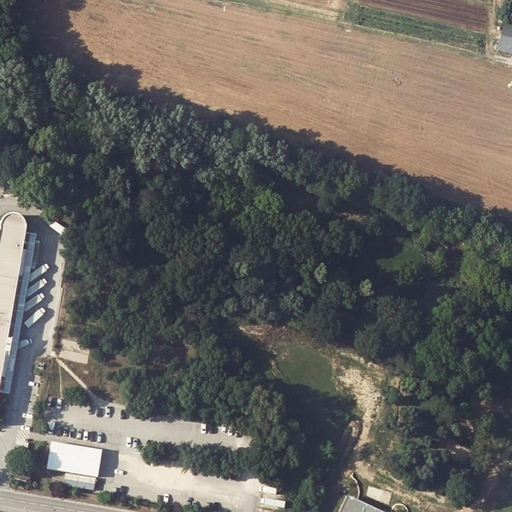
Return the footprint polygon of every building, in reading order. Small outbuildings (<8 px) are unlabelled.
[(511,25),(506,25),(501,51),(511,53),(511,25)] [(0,381),(22,234),(24,225),(21,222),(18,218),(13,216),(9,216),(4,218),(0,220),(0,381)] [(33,236),(22,234),(0,381),(0,394),(6,395),(33,236)] [(415,333),(414,340),(428,343),(430,336),(415,333)] [(53,443),(48,469),(98,477),(102,452),(53,443)] [(384,511),(364,503),(347,496),(339,511),(384,511)]
